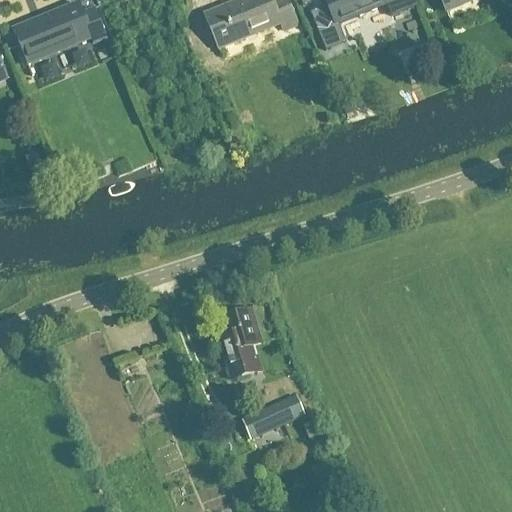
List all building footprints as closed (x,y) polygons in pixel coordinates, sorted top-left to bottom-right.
[(311,55),(287,0),(280,0),(274,3),(272,0),(243,0),(205,16),(209,28),(195,34),(204,55),(269,28),(285,66),(311,55)] [(326,0),(330,7),(311,15),(325,52),(345,44),(338,26),(388,5),(392,17),(414,8),(410,0),(326,0)] [(442,0),(447,12),(477,0),(442,0)] [(106,39),(93,10),(82,15),(78,4),(13,30),(27,64),(75,44),(91,38),(94,44),(106,39)] [(35,152),(23,157),(33,183),(44,179),(35,152)] [(251,348),(263,345),(252,311),(222,320),(223,321),(227,319),(232,336),(219,340),(232,382),(262,372),(257,358),(255,359),(251,348)] [(185,489),(208,483),(175,364),(146,372),(152,396),(137,400),(141,414),(162,408),(185,489)] [(293,421),(304,416),(300,408),(296,398),(283,404),(242,422),(249,440),(293,421)] [(319,422),(306,427),(309,437),(323,432),(319,422)] [(208,511),(212,511),(224,504),(210,486),(197,497),(208,511)]
